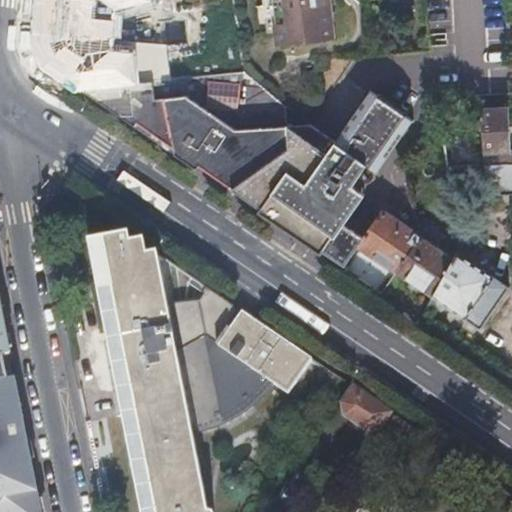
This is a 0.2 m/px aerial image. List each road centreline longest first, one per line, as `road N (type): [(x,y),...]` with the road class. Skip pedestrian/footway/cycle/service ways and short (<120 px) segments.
road 1 (secondary): [(511,433),(59,130)]
road 2 (secondary): [(59,130),(13,212),(70,511)]
